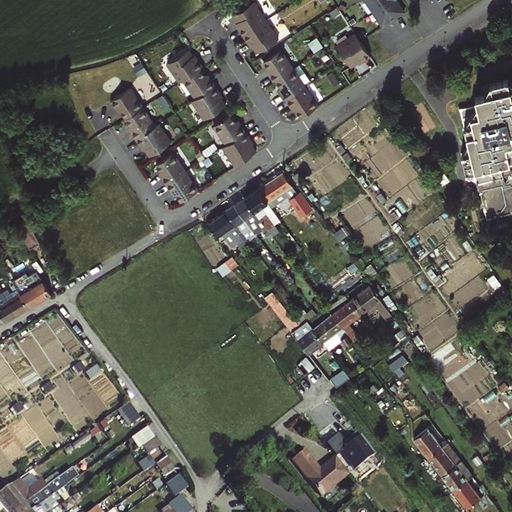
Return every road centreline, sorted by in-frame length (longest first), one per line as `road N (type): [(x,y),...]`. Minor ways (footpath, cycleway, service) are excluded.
road 1 (residential): [(199,496),(151,414),(61,295)]
road 2 (residential): [(434,41),(285,140)]
road 3 (residential): [(199,496),(320,392)]
road 4 (residential): [(210,21),(285,140)]
road 5 (residential): [(285,140),(168,217)]
road 6 (residential): [(168,217),(165,229),(61,295)]
